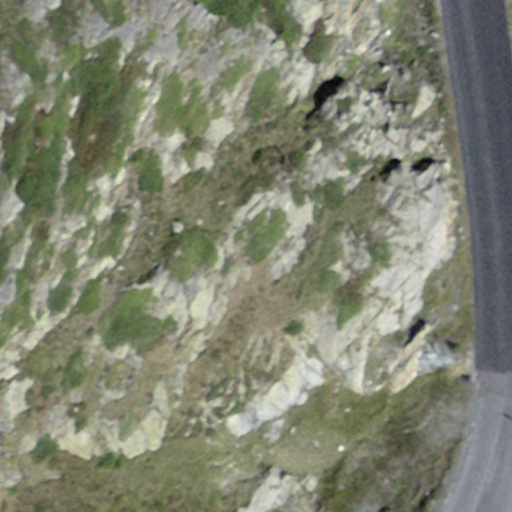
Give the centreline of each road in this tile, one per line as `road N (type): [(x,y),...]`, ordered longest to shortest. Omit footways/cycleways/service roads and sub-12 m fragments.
road 1 (trunk): [(182,511),(371,0)]
road 2 (tertiary): [(471,0),(505,237),(511,365),(505,421),(477,511)]
